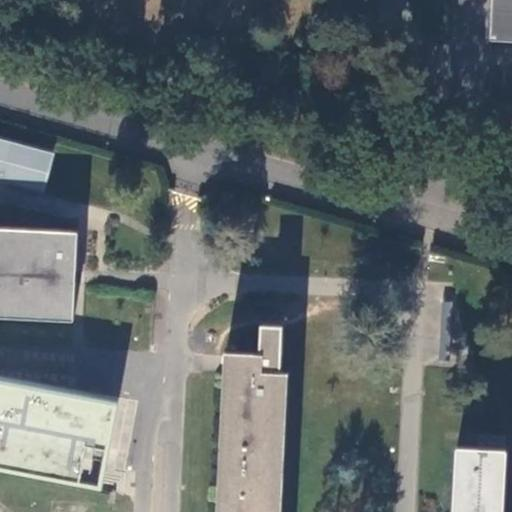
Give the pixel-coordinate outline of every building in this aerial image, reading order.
[(511,43),(511,0),(494,0),(492,42),(511,43)] [(60,155),(0,138),(0,180),(49,194),(60,155)] [(0,318),(73,322),(73,320),(75,320),(76,285),(77,273),(78,233),(0,228),(0,318)] [(261,355),(227,353),(219,511),(282,511),(290,373),(282,373),(283,327),(262,326),(261,355)] [(0,472),(97,492),(127,499),(136,457),(147,406),(0,376),(0,472)] [(503,511),(507,450),(459,450),(455,511),(503,511)]
